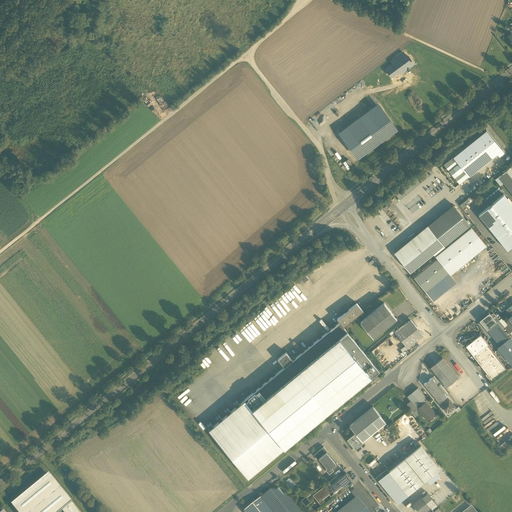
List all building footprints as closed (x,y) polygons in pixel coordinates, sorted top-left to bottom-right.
[(392,63),(394,65),(398,71),(400,74),(412,65),(412,64),(413,63),(408,57),(407,58),(404,54),(392,63)] [(391,77),(398,71),(394,65),(386,71),(391,77)] [(338,132),(357,158),(398,129),(378,102),(338,132)] [(486,129),(453,156),(458,163),(454,166),(459,172),(463,169),(469,176),(497,153),(502,149),(486,129)] [(458,163),(453,156),(444,164),(459,183),(469,176),(463,169),(459,172),(454,166),(458,163)] [(511,193),(511,164),(498,176),(511,193)] [(479,214),(507,250),(511,245),(511,204),(503,194),(479,214)] [(453,204),(421,230),(394,252),(397,256),(410,272),(433,253),(435,255),(437,258),(414,276),(425,291),(448,272),(450,274),(486,245),(471,226),(456,208),(453,204)] [(509,269),(493,248),(487,252),(499,266),(498,267),(503,273),(509,269)] [(448,272),(425,291),(433,300),(456,281),(450,274),(448,272)] [(300,278),(304,283),(309,279),(305,274),(300,278)] [(288,291),(293,297),(298,293),(293,287),(288,291)] [(286,290),(281,293),(285,301),(291,298),(286,290)] [(292,309),(297,305),(292,298),(287,302),(292,309)] [(360,321),(373,337),(397,318),(384,302),(360,321)] [(337,319),(339,322),(343,327),(344,327),(363,311),(357,303),(337,319)] [(479,320),(487,329),(496,322),(491,315),(489,312),(479,320)] [(496,322),(499,320),(493,313),(491,315),(496,322)] [(502,317),(499,320),(504,327),(505,327),(507,324),(505,321),(502,317)] [(395,332),(407,348),(423,335),(411,320),(395,332)] [(379,370),(344,327),(343,327),(339,322),(292,360),(288,364),(328,412),(379,370)] [(487,329),(500,345),(509,337),(496,322),(487,329)] [(228,337),(237,350),(255,337),(245,325),(228,337)] [(486,334),(488,337),(485,339),(489,344),(494,341),(487,332),(486,334)] [(466,345),(473,355),(487,344),(480,334),(466,345)] [(511,362),(511,340),(509,337),(500,345),(501,346),(498,348),(511,364),(511,362)] [(473,355),(480,364),(495,353),(487,344),(473,355)] [(278,359),(284,367),(288,364),(292,360),(286,352),(278,359)] [(506,368),(495,353),(480,364),(491,379),(506,368)] [(431,367),(447,387),(458,377),(442,358),(431,367)] [(284,448),(328,412),(288,364),(284,367),(244,399),(284,448)] [(378,376),(374,380),(370,383),(372,385),(376,382),(380,378),(378,376)] [(447,397),(435,382),(431,378),(424,384),(439,403),(447,397)] [(416,407),(417,408),(425,401),(422,397),(424,396),(418,388),(408,396),(411,400),(416,407)] [(484,396),(472,401),(478,413),(483,411),(480,404),(486,401),(484,396)] [(248,477),(284,448),(244,399),(244,400),(239,404),(236,406),(230,411),(227,414),(222,418),(219,420),(213,425),(210,428),(209,429),(248,477)] [(445,409),(448,412),(455,407),(453,404),(453,405),(451,402),(449,399),(441,405),(444,410),(445,409)] [(408,403),(413,410),(416,407),(411,400),(408,403)] [(417,408),(427,420),(435,414),(425,401),(417,408)] [(355,432),(362,441),(386,422),(373,406),(349,425),(355,432)] [(347,439),(354,448),(358,445),(359,446),(363,442),(362,441),(355,432),(347,439)] [(389,471),(408,494),(428,478),(436,472),(439,469),(420,445),(389,470),(389,471)] [(314,454),(317,459),(319,458),(319,457),(326,451),(326,452),(327,451),(323,446),(314,454)] [(327,467),(328,469),(336,463),(326,452),(326,451),(319,457),(319,458),(327,467)] [(325,469),(329,473),(339,465),(337,462),(336,463),(328,469),(327,467),(325,469)] [(397,503),(408,494),(389,471),(382,476),(378,479),(397,503)] [(327,487),(334,496),(353,481),(346,472),(328,487),(327,487)] [(436,472),(428,478),(431,482),(439,476),(436,472)] [(49,476),(11,507),(15,511),(62,511),(72,505),(49,476)] [(292,486),(296,484),(289,477),(286,480),(292,486)] [(264,504),(269,511),(299,511),(278,486),(260,500),(264,504)] [(314,498),(319,504),(322,502),(328,496),(331,499),(335,496),(334,496),(327,487),(328,487),(327,487),(314,498)] [(422,496),(430,506),(435,502),(427,492),(422,496)] [(420,511),(422,511),(430,506),(422,496),(413,503),(416,506),(415,507),(415,510),(418,511),(419,510),(420,511)] [(348,511),(360,502),(357,499),(340,511),(348,511)] [(245,511),(254,511),(264,504),(260,500),(245,511)] [(302,505),(305,509),(310,505),(306,500),(301,504),(302,505)] [(348,511),(367,511),(360,502),(348,511)] [(438,507),(435,502),(430,506),(434,511),(438,507)]
